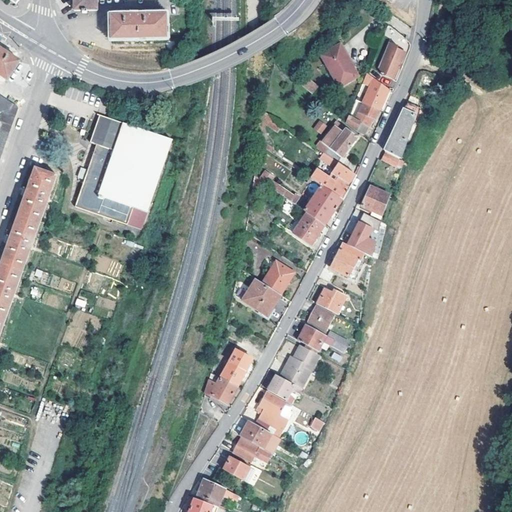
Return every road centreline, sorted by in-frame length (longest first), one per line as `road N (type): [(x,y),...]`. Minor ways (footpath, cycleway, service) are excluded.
road 1 (residential): [(425,0),(408,71),(361,181),(274,348),(172,511)]
road 2 (residential): [(304,0),(259,39),(161,81),(115,80),(55,53)]
road 3 (residential): [(55,53),(0,190)]
